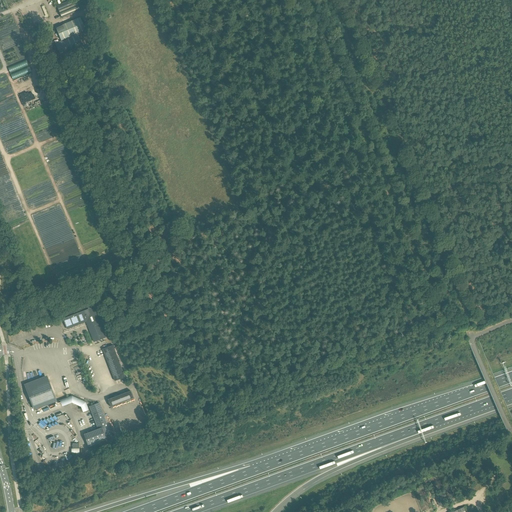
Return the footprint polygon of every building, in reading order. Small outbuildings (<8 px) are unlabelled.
[(76,0),(72,0),(56,7),(60,18),(73,13),(81,10),(76,0)] [(62,40),(62,41),(78,34),(85,31),(79,18),(57,27),(62,40)] [(62,40),(55,43),(60,57),(83,47),(78,34),(62,41),(62,40)] [(86,322),(94,342),(106,337),(91,301),(61,313),(67,329),(86,322)] [(120,363),(113,345),(102,349),(109,368),(120,363)] [(110,432),(101,408),(99,403),(89,406),(91,412),(97,427),(98,427),(99,428),(84,434),(86,443),(88,448),(107,441),(104,435),(110,432)] [(142,444),(143,446),(143,447),(144,448),(151,444),(155,443),(155,441),(154,439),(153,437),(151,438),(147,440),(147,442),(142,444)]
